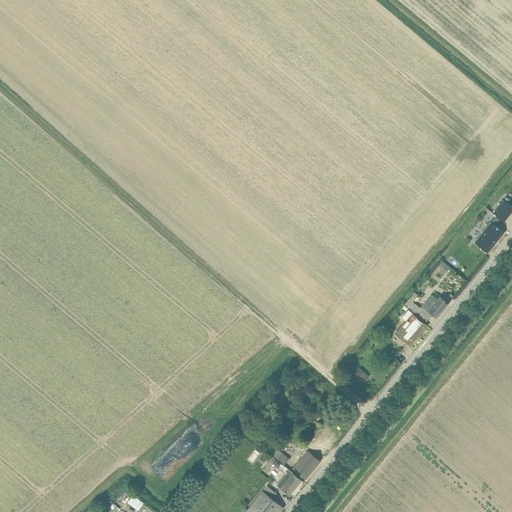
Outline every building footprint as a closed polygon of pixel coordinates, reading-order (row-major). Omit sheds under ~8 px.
[(511,185),(509,184),(499,205),(511,211),(511,185)] [(504,232),(491,221),(475,242),(487,253),(504,232)] [(459,257),(454,263),(470,277),(475,272),(459,257)] [(422,309),(414,302),(419,296),(415,292),(410,299),(406,304),(411,308),(426,321),(432,315),(436,318),(449,303),(441,297),(439,300),(432,294),(422,307),(423,307),(422,309)] [(424,324),(409,311),(403,318),(406,321),(395,334),(402,339),(410,345),(427,326),(424,324)] [(364,379),(374,376),(371,366),(361,369),(364,379)] [(284,465),(290,458),(279,450),(274,456),(284,465)] [(306,479),(320,461),(308,451),(293,469),(306,479)] [(289,469),(297,460),(293,456),(285,465),(289,469)] [(290,495),(302,480),(290,470),(278,486),(290,495)] [(280,511),(284,507),(273,498),(277,493),(268,486),(247,511),(245,511),(244,511),(280,511)] [(133,497),(129,501),(137,508),(141,504),(133,497)]
